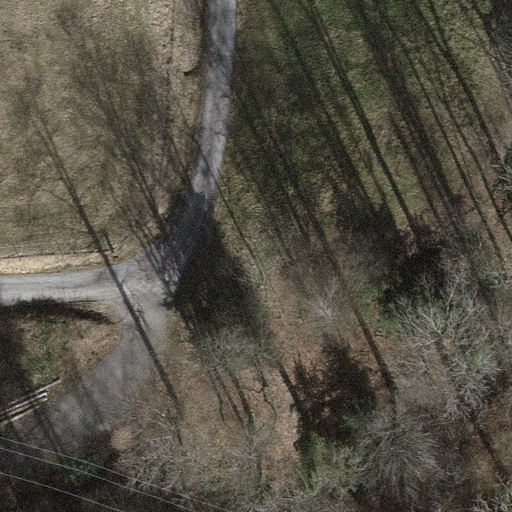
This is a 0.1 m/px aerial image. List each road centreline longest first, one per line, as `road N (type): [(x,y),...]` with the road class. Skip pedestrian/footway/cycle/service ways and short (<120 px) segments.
road 1 (track): [(226,0),(212,160),(198,226),(181,259),(151,280),(0,293)]
road 2 (track): [(151,280),(124,353),(0,464)]
